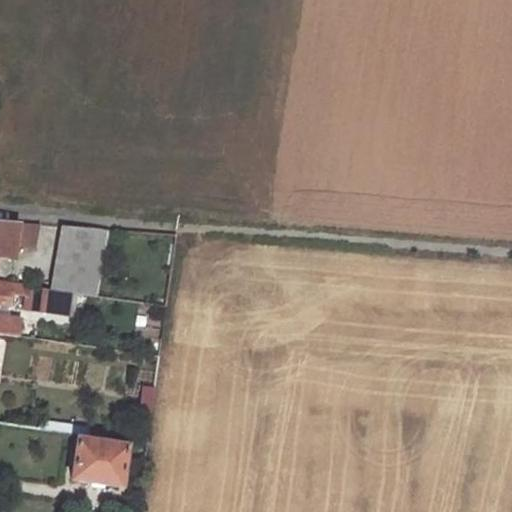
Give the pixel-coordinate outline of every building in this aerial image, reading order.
[(0,259),(12,261),(14,247),(37,248),(40,227),(0,223),(0,259)] [(60,228),(51,291),(54,292),(80,296),(91,230),(87,230),(60,228)] [(91,230),(80,296),(97,299),(106,232),(91,230)] [(0,334),(17,337),(20,319),(0,316),(0,305),(9,307),(10,296),(23,298),(21,309),(41,312),(42,308),(52,309),(54,292),(51,291),(0,283),(0,334)] [(140,411),(151,414),(155,389),(143,387),(140,411)] [(73,460),(70,479),(119,486),(125,448),(76,440),(73,460)]
